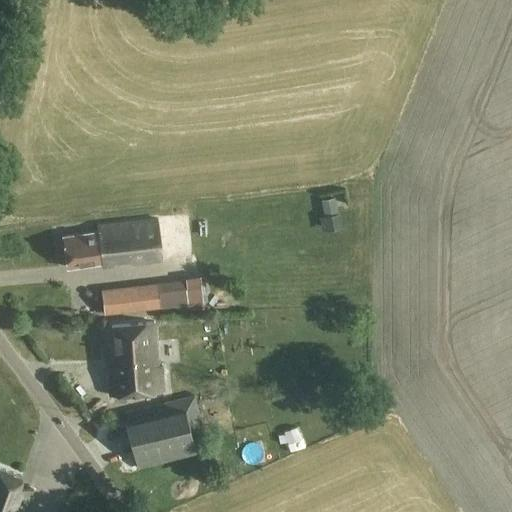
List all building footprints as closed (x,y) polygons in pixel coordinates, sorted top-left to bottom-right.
[(163,260),(158,218),(98,226),(98,231),(63,236),(68,268),(103,263),(104,267),(163,260)] [(206,266),(207,286),(217,285),(217,273),(237,272),(236,253),(217,253),(217,266),(206,266)] [(164,307),(162,281),(126,285),(128,311),(164,307)] [(158,365),(155,322),(112,325),(115,369),(109,369),(111,395),(164,391),(162,365),(158,365)] [(204,431),(195,396),(125,414),(138,468),(197,453),(192,434),(204,431)] [(0,511),(26,511),(35,489),(20,484),(23,475),(0,466),(0,511)]
